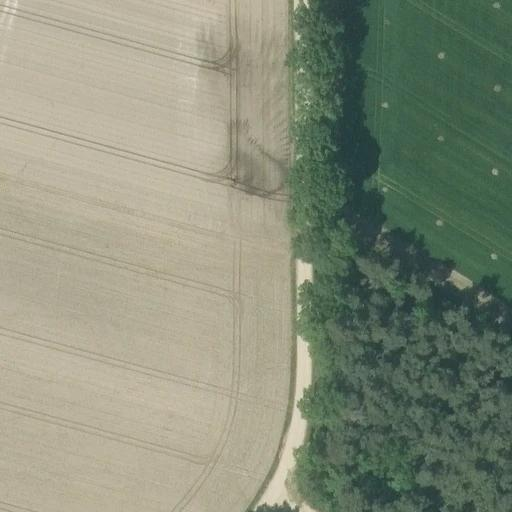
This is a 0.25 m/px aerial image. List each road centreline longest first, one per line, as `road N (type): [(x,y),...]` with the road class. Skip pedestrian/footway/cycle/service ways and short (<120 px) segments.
road 1 (track): [(276,495),(298,454),(305,397),(299,0)]
road 2 (track): [(302,197),(511,320)]
